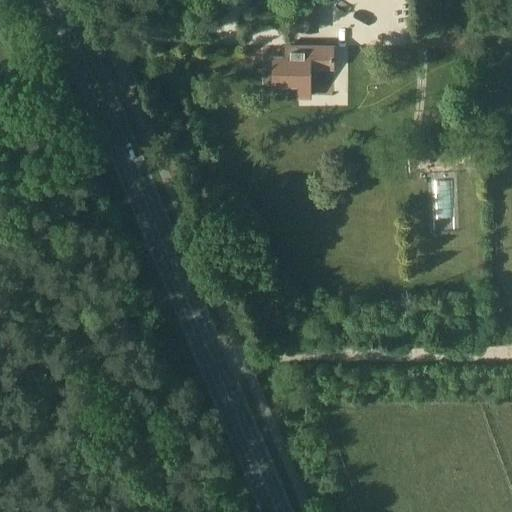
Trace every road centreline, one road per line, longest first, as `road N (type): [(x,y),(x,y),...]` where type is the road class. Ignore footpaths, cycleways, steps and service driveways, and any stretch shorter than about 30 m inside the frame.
road 1 (primary): [(275,511),(57,0)]
road 2 (track): [(209,355),(511,354)]
